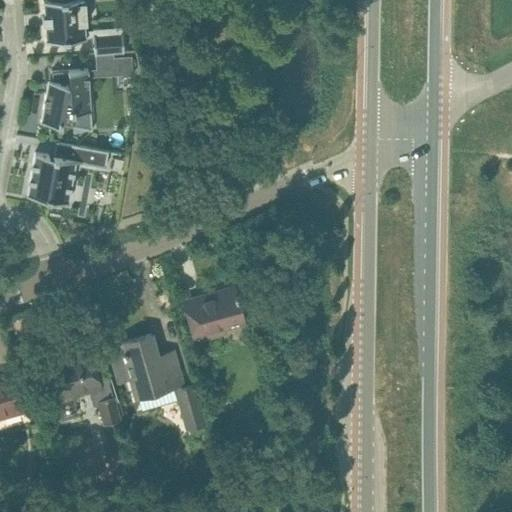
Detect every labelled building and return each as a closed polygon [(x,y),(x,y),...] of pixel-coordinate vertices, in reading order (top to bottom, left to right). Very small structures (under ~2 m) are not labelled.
[(42,0),(44,15),(42,16),(43,24),(44,24),(46,40),(85,38),(85,36),(93,35),(94,53),(95,53),(112,52),(123,51),(121,26),(85,29),(84,23),(86,23),(85,1),(83,2),(83,0),(42,0)] [(96,68),(113,67),(114,73),(132,72),(131,55),(112,56),(112,52),(95,53),(96,68)] [(52,80),(48,79),(40,120),(92,130),(88,68),(51,70),(51,72),(52,72),(52,80)] [(59,142),(60,141),(55,141),(53,154),(34,151),(26,194),(68,202),(75,160),(105,166),(106,164),(105,163),(108,150),(59,142)] [(215,295),(200,299),(199,296),(183,300),(194,339),(217,333),(216,329),(244,321),(237,298),(238,298),(236,293),(235,293),(233,286),(214,291),(215,295)] [(120,342),(122,348),(136,396),(182,383),(178,367),(162,371),(151,333),(120,342)] [(96,401),(113,396),(109,378),(98,381),(95,370),(90,350),(62,358),(61,354),(46,358),(47,361),(43,362),(48,381),(53,398),(89,389),(93,404),(97,403),(96,401)] [(13,375),(0,378),(0,415),(23,409),(13,375)] [(199,380),(178,386),(190,425),(211,419),(199,380)] [(113,396),(96,401),(97,403),(103,425),(120,420),(113,396)]
